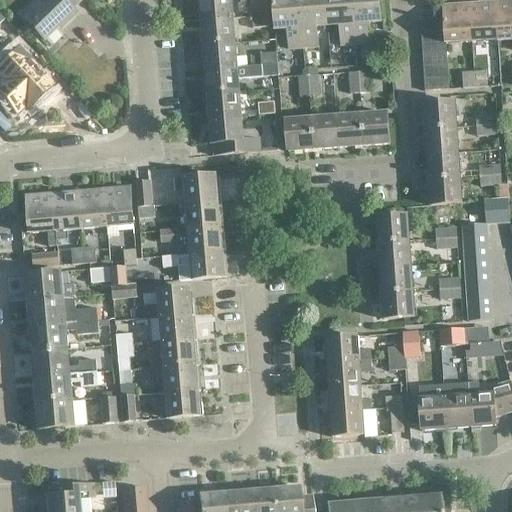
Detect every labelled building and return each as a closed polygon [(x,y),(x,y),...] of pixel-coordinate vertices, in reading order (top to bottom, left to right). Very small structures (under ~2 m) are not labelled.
[(71,12),(83,0),(40,0),(21,19),(44,42),(62,25),(65,28),(76,16),(71,12)] [(199,0),(202,24),(233,21),(231,0),(199,0)] [(251,0),(253,19),(268,18),(266,0),(251,0)] [(304,50),(300,0),(296,0),(292,0),(291,0),(273,0),(275,31),(289,30),(291,51),(304,50)] [(328,27),(326,0),(300,0),(304,50),(319,49),(317,28),(328,27)] [(355,46),(351,0),(326,0),(328,27),(340,27),(342,47),(355,46)] [(351,0),(355,46),(370,45),(368,25),(380,24),(378,0),(351,0)] [(498,43),(511,41),(511,3),(496,5),(498,43)] [(479,10),(470,10),(472,44),(498,43),(496,5),(479,6),(479,10)] [(472,44),(470,10),(461,11),(461,7),(444,8),(445,20),(445,32),(446,44),(446,46),(472,44)] [(254,31),(269,30),(268,18),(253,19),(254,31)] [(445,32),(445,20),(420,22),(421,34),(445,32)] [(233,21),(202,24),(204,49),(236,46),(233,21)] [(445,32),(421,34),(421,45),(446,44),(445,32)] [(446,44),(421,45),(422,57),(447,56),(446,46),(446,44)] [(247,58),(237,59),(236,46),(204,49),(206,73),(238,70),(248,69),(247,58)] [(41,98),(53,87),(19,51),(3,66),(5,69),(0,73),(0,97),(12,111),(34,91),(41,98)] [(260,56),(261,68),(278,66),(277,55),(260,56)] [(447,56),(422,57),(423,69),(448,68),(447,56)] [(262,80),(279,78),(278,66),(261,68),(262,80)] [(448,68),(423,69),(424,81),(449,79),(448,68)] [(238,70),(206,73),(208,97),(240,95),(238,70)] [(501,71),(491,71),(493,89),(502,89),(501,71)] [(475,90),(487,89),(486,73),(474,74),(475,90)] [(360,95),(370,95),(368,74),(359,75),(360,95)] [(475,90),(474,74),(462,74),(463,90),(475,90)] [(350,96),(360,95),(359,75),(349,75),(350,96)] [(300,99),(310,99),(308,78),(299,79),(300,99)] [(310,99),(320,98),(318,78),(308,78),(310,99)] [(449,79),(424,81),(425,93),(449,91),(449,79)] [(210,122),(242,119),(240,95),(208,97),(210,122)] [(425,132),(456,130),(454,104),(423,106),(425,132)] [(259,117),(275,116),(274,105),(258,106),(259,117)] [(361,117),(363,148),(389,146),(387,115),(361,117)] [(336,119),(339,150),(363,148),(361,117),(336,119)] [(475,119),(476,129),(497,127),(496,117),(475,119)] [(242,119),(210,122),(213,147),(215,147),(215,159),(229,157),(261,154),(259,131),(243,133),(242,119)] [(339,150),(336,119),(312,121),(314,152),(339,150)] [(314,152),(312,121),(286,123),(288,154),(314,152)] [(477,138),(498,136),(497,127),(476,129),(477,138)] [(427,157),(458,155),(456,130),(425,132),(427,157)] [(458,155),(427,157),(428,182),(460,180),(458,155)] [(479,169),(480,179),(500,177),(500,168),(479,169)] [(480,188),(501,187),(500,177),(480,179),(480,188)] [(175,195),(185,194),(186,206),(217,203),(220,203),(219,187),(216,188),(215,178),(174,182),(175,195)] [(460,180),(428,182),(430,208),(462,206),(460,180)] [(138,211),(152,210),(150,184),(136,186),(138,211)] [(104,195),(107,230),(133,228),(130,189),(113,191),(114,194),(104,195)] [(78,194),(82,232),(107,230),(104,195),(96,196),(95,192),(78,194)] [(61,199),(53,200),(56,235),(56,241),(67,241),(67,234),(82,232),(78,194),(61,195),(61,199)] [(56,241),(56,235),(53,200),(44,200),(44,197),(27,199),(30,237),(47,236),(48,249),(57,249),(57,248),(56,241)] [(508,201),(496,202),(498,225),(509,225),(508,201)] [(498,225),(496,202),(484,203),(486,226),(498,225)] [(217,203),(186,206),(188,232),(219,229),(222,229),(221,213),(218,213),(217,203)] [(154,210),(152,210),(138,211),(139,222),(155,221),(154,210)] [(378,246),(409,244),(408,218),(376,220),(378,246)] [(462,240),(486,238),(486,226),(462,228),(462,240)] [(190,257),(221,255),(224,254),(223,238),(220,238),(219,229),(188,232),(160,235),(161,246),(189,244),(190,257)] [(435,232),(436,241),(457,240),(456,230),(435,232)] [(487,250),(486,238),(462,240),(463,252),(487,250)] [(457,240),(436,241),(437,251),(457,249),(457,240)] [(380,271),(411,269),(409,244),(378,246),(380,271)] [(95,250),(83,251),(84,267),(96,265),(95,250)] [(463,252),(464,264),(488,262),(487,250),(463,252)] [(84,267),(83,251),(71,252),(73,268),(84,267)] [(125,269),(137,268),(135,252),(123,253),(125,269)] [(57,255),(32,257),(33,270),(58,268),(57,255)] [(221,255),(190,257),(162,260),(163,271),(177,269),(179,283),(226,279),(225,262),(222,262),(221,255)] [(465,276),(489,274),(488,262),(464,264),(465,276)] [(381,296),(413,293),(411,269),(380,271),(381,296)] [(90,271),(91,286),(112,284),(110,270),(90,271)] [(62,274),(26,277),(29,304),(65,301),(76,300),(74,287),(63,288),(62,274)] [(489,286),(489,274),(465,276),(466,288),(489,286)] [(438,283),(439,292),(460,291),(459,281),(438,283)] [(466,300),(490,298),(489,286),(466,288),(466,300)] [(113,301),(137,299),(136,287),(112,289),(113,301)] [(160,320),(191,317),(194,317),(193,301),(190,301),(189,291),(158,293),(158,295),(143,297),(144,307),(159,306),(160,320)] [(460,291),(439,292),(440,302),(461,300),(460,291)] [(413,293),(381,296),(383,322),(415,319),(413,293)] [(491,310),(490,298),(466,300),(467,312),(491,310)] [(65,301),(29,304),(31,330),(67,327),(98,324),(97,314),(66,316),(65,301)] [(491,310),(467,312),(468,324),(492,323),(491,310)] [(191,317),(160,320),(162,345),(193,342),(196,342),(195,325),(192,325),(191,317)] [(67,327),(31,330),(33,356),(69,352),(68,337),(99,334),(98,324),(67,327)] [(441,349),(465,348),(464,332),(440,333),(441,349)] [(405,361),(421,359),(419,334),(403,335),(404,350),(405,361)] [(117,349),(132,347),(131,336),(116,338),(117,349)] [(370,352),(359,352),(359,339),(326,341),(327,366),(371,363),(370,352)] [(193,342),(162,345),(148,346),(149,358),(163,357),(164,370),(196,367),(199,367),(197,350),(194,350),(193,342)] [(133,358),(132,347),(117,349),(118,359),(133,358)] [(388,351),(389,362),(405,361),(404,350),(388,351)] [(80,368),(71,369),(69,352),(33,356),(35,381),(97,376),(95,362),(79,364),(80,368)] [(405,361),(389,362),(389,373),(406,372),(405,361)] [(327,366),(329,391),(362,388),(361,375),(372,374),(371,363),(327,366)] [(166,395),(198,392),(201,391),(199,376),(196,376),(196,367),(164,370),(154,370),(155,382),(165,381),(166,395)] [(97,376),(35,381),(38,406),(73,403),(72,385),(81,385),(82,389),(98,388),(97,376)] [(468,385),(444,387),(447,432),(471,430),(468,385)] [(468,385),(471,430),(496,428),(495,419),(511,414),(511,388),(511,385),(493,389),(493,396),(479,397),(478,385),(468,385)] [(121,399),(133,398),(137,397),(136,386),(120,388),(121,399)] [(444,387),(419,388),(422,433),(447,432),(444,387)] [(331,415),(364,413),(371,412),(370,401),(363,402),(362,388),(329,391),(331,415)] [(198,392),(166,395),(168,420),(203,418),(202,401),(199,401),(198,392)] [(135,424),(133,398),(121,399),(124,425),(135,424)] [(385,411),(390,411),(401,410),(401,399),(385,400),(385,411)] [(104,426),(118,425),(116,400),(102,402),(104,426)] [(73,403),(38,406),(40,432),(76,429),(76,428),(88,427),(85,402),(73,403)] [(392,436),(403,435),(401,410),(390,411),(392,436)] [(365,437),(364,413),(331,415),(332,439),(365,437)] [(48,490),(49,499),(45,499),(45,511),(88,511),(88,500),(93,500),(92,486),(48,490)] [(120,492),(121,505),(145,503),(143,490),(120,492)] [(272,492),(273,511),(310,511),(310,498),(298,499),(297,490),(272,492)] [(247,494),(248,511),(273,511),(272,492),(247,494)] [(248,511),(247,494),(223,496),(224,511),(248,511)] [(174,504),(174,511),(224,511),(223,496),(198,499),(199,502),(180,504),(174,504)] [(408,500),(408,511),(449,511),(449,509),(438,510),(437,498),(408,500)] [(379,503),(379,511),(408,511),(408,500),(379,503)] [(121,505),(122,511),(145,511),(145,503),(121,505)] [(351,505),(351,511),(379,511),(379,503),(351,505)]
